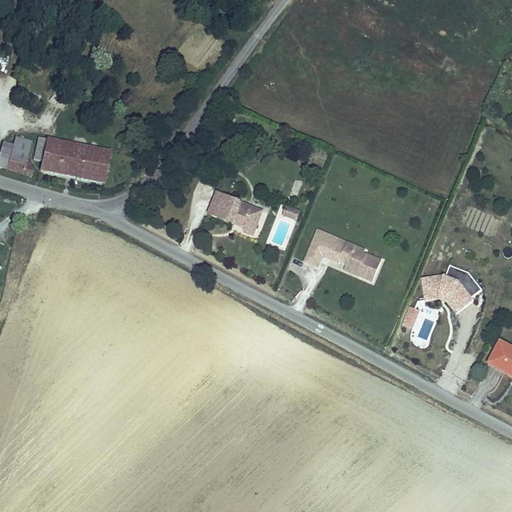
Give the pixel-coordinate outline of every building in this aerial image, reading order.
[(111,152),(40,135),(35,157),(43,159),(41,168),(105,182),(111,152)] [(0,150),(0,165),(33,175),(36,165),(29,163),(34,142),(16,137),(14,145),(3,141),(0,150)] [(245,235),(255,239),(266,211),(217,192),(207,215),(236,227),(237,225),(241,226),(245,235)] [(285,216),(298,221),(299,217),(295,216),(297,211),(288,207),(285,216)] [(324,259),(330,262),(327,267),(374,286),(384,261),(365,254),(367,250),(318,230),(305,261),(320,268),(324,259)] [(425,303),(441,301),(448,304),(457,316),(476,300),(475,299),(484,292),(470,274),(451,266),(447,277),(443,276),(421,279),(425,303)] [(422,312),(410,307),(402,326),(413,331),(422,312)] [(511,346),(501,340),(486,366),(511,379),(511,346)]
